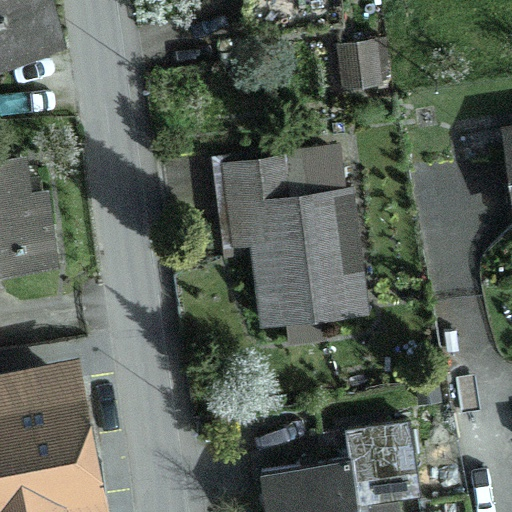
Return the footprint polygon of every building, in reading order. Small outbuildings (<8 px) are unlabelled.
[(30,0),(0,0),(0,61),(42,52),(30,0)] [(367,44),(339,48),(345,91),(373,87),(367,44)] [(511,143),(501,145),(511,220),(511,219),(511,143)] [(328,157),(217,171),(226,241),(254,238),(265,324),(348,313),(328,157)] [(19,169),(0,170),(0,273),(46,268),(39,202),(23,204),(19,169)] [(60,511),(59,503),(92,496),(69,378),(0,391),(0,511),(60,511)] [(348,427),(352,455),(262,468),(268,511),(358,511),(357,500),(418,491),(408,419),(348,427)]
